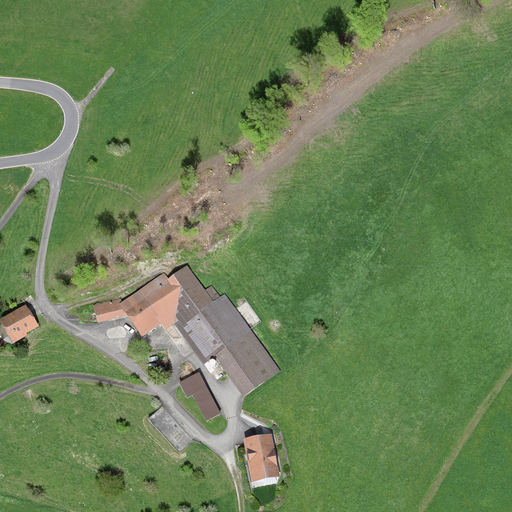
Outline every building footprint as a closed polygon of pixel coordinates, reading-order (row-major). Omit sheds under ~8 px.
[(134,257),(128,252),(125,256),(131,261),(134,257)] [(210,288),(203,293),(186,269),(168,282),(164,276),(138,295),(138,294),(120,304),(119,301),(93,307),(96,322),(126,315),(139,333),(156,321),(163,330),(177,320),(206,361),(228,345),(258,386),(277,372),(223,296),(219,299),(210,288)] [(24,334),(34,327),(23,310),(1,323),(9,335),(13,333),(16,338),(24,334)] [(205,422),(219,415),(204,388),(203,389),(196,376),(179,385),(186,398),(191,395),(205,422)] [(260,471),(262,479),(274,476),(268,448),(270,445),(267,443),(266,439),(264,440),(261,438),(258,441),(247,443),(249,452),(246,456),(247,459),(250,461),(252,470),(257,469),(260,471)]
